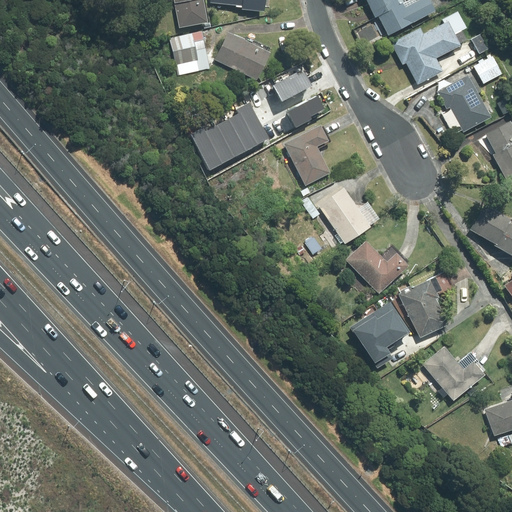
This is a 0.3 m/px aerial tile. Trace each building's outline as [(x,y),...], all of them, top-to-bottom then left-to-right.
[(172,0),(177,27),(205,23),(201,0),(172,0)] [(209,0),(209,3),(239,6),(238,10),(262,12),(262,0),(209,0)] [(376,17),(387,36),(434,11),(427,0),(415,0),(401,8),(396,0),(363,0),(374,18),(376,17)] [(458,48),(452,36),(466,30),(457,12),(441,20),(441,22),(422,31),(420,28),(391,42),(401,64),(404,63),(415,85),(441,73),(435,59),(458,48)] [(223,64),(256,81),(270,54),(223,30),(208,59),(221,67),(223,64)] [(204,51),(202,34),(167,37),(171,66),(195,63),(194,52),(204,51)] [(489,56),(471,67),(482,84),(500,73),(489,56)] [(297,96),(286,73),(260,85),(281,130),(311,117),(300,94),(297,96)] [(449,106),(463,133),(489,120),(476,95),(479,93),(469,74),(435,91),(444,109),(449,106)] [(511,128),(510,124),(484,135),(504,183),(511,179),(511,128)] [(326,142),(319,126),(284,143),(304,185),(328,174),(315,147),(326,142)] [(345,245),(369,227),(368,226),(378,219),(365,201),(356,208),(341,188),(316,207),(325,219),(320,223),(327,232),(322,236),(333,250),(343,243),(345,245)] [(306,197),(299,203),(312,220),(320,214),(306,197)] [(511,224),(482,207),(468,230),(493,245),(492,246),(511,257),(511,224)] [(312,236),(303,242),(312,256),(321,249),(312,236)] [(384,261),(365,241),(345,261),(376,294),(406,266),(393,253),(384,261)] [(511,274),(501,281),(511,298),(511,274)] [(440,293),(433,278),(397,294),(418,339),(447,325),(434,296),(440,293)] [(383,347),(404,333),(388,308),(374,317),(372,314),(350,329),(372,364),(387,354),(383,347)] [(462,367),(444,347),(421,367),(451,401),(482,374),(470,360),(462,367)] [(511,387),(498,392),(501,402),(482,408),(491,436),(511,429),(511,387)]
